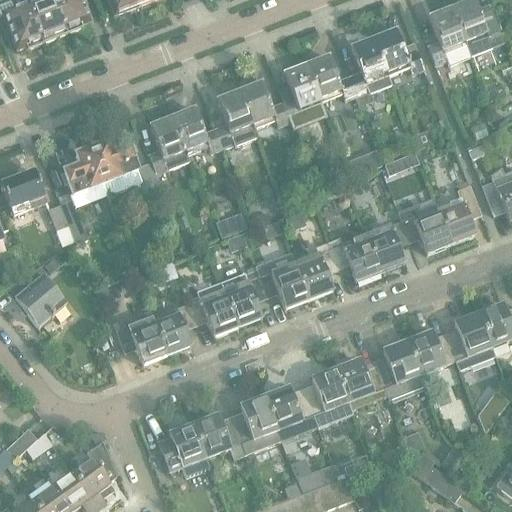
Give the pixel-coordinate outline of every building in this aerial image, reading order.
[(51,0),(46,0),(27,8),(42,47),(66,37),(51,0)] [(51,0),(66,37),(82,31),(81,28),(90,25),(80,0),(51,0)] [(106,0),(114,19),(138,9),(134,0),(106,0)] [(134,0),(138,9),(161,0),(134,0)] [(453,11),(451,12),(465,50),(487,41),(491,51),(495,49),(498,58),(506,55),(494,24),(483,29),(473,4),(462,8),(461,6),(452,10),(453,11)] [(0,9),(10,37),(16,53),(25,50),(26,53),(42,47),(27,8),(13,13),(10,6),(0,9)] [(465,50),(451,12),(448,13),(448,12),(438,15),(439,17),(428,21),(438,46),(427,50),(434,69),(446,65),(448,69),(469,61),(465,50)] [(375,42),(372,43),(387,80),(408,72),(411,79),(423,74),(413,47),(401,52),(395,34),(384,38),(383,37),(374,40),(375,42)] [(360,76),(349,81),(357,100),(368,96),(365,89),(387,80),(372,43),(370,44),(369,42),(360,46),(361,47),(350,51),(360,76)] [(308,68),(305,69),(320,106),(342,98),(345,105),(357,100),(349,81),(337,85),(328,60),(317,64),(316,63),(307,66),(308,68)] [(294,73),(283,78),(292,103),(281,107),(289,127),(300,122),(303,128),(325,120),(320,106),(305,69),(303,70),(302,68),(293,72),(294,73)] [(240,94),(238,95),(253,132),(275,124),(278,131),(289,127),(281,107),(270,111),(260,86),(250,91),(249,89),(240,92),(240,94)] [(253,132),(238,95),(236,96),(235,94),(226,98),(226,100),(216,104),(225,129),(215,133),(222,152),(234,148),(235,153),(257,144),(253,132)] [(371,105),(368,96),(357,100),(362,115),(366,114),(364,108),(371,105)] [(173,120),(172,121),(186,158),(208,150),(210,157),(222,152),(215,133),(203,137),(193,112),(183,117),(182,115),(173,119),(173,120)] [(186,158),(172,121),(169,122),(168,121),(159,124),(159,126),(149,130),(159,155),(147,159),(150,167),(150,166),(155,178),(156,180),(189,166),(186,158)] [(155,178),(150,166),(150,167),(136,172),(128,151),(112,157),(107,146),(91,152),(108,197),(112,198),(129,192),(133,203),(146,198),(145,194),(159,188),(156,180),(155,178)] [(479,150),(468,158),(471,165),(483,160),(479,150)] [(108,197),(91,152),(74,159),(79,170),(63,176),(68,189),(72,198),(69,199),(71,205),(74,213),(75,212),(74,209),(108,197)] [(416,157),(385,165),(388,177),(419,169),(416,157)] [(511,225),(511,174),(503,178),(501,174),(500,172),(489,180),(490,181),(492,186),(481,190),(491,216),(503,211),(508,226),(511,225)] [(26,207),(43,201),(33,175),(0,187),(0,189),(12,219),(28,213),(26,207)] [(468,224),(480,219),(469,191),(457,195),(460,202),(436,212),(438,217),(450,249),(474,240),(468,224)] [(80,226),(74,213),(71,205),(60,209),(68,230),(80,226)] [(68,230),(60,209),(48,213),(56,235),(68,230)] [(222,240),(248,230),(242,214),(216,224),(222,240)] [(426,216),(401,225),(409,247),(420,242),(426,258),(450,249),(438,217),(428,221),(426,216)] [(253,234),(272,227),(268,217),(250,224),(253,234)] [(409,247),(401,225),(366,239),(380,276),(403,267),(397,251),(409,247)] [(231,252),(246,249),(244,237),(229,239),(231,252)] [(380,276),(366,239),(342,248),(339,241),(327,246),(338,274),(349,270),(355,286),(380,276)] [(338,274),(327,246),(315,251),(318,258),(307,262),(309,268),(296,273),(309,304),(332,295),(326,279),(338,274)] [(47,266),(58,259),(53,251),(42,258),(47,266)] [(309,304),(296,273),(294,267),(271,276),(269,270),(257,275),(267,302),(277,298),(284,314),(309,304)] [(7,294),(37,332),(65,310),(42,281),(45,279),(39,271),(7,294)] [(255,307),(267,302),(257,275),(221,289),(225,300),(238,332),(261,323),(255,307)] [(238,332),(225,300),(221,289),(196,298),(198,304),(188,308),(196,329),(206,325),(213,341),(238,332)] [(188,308),(152,322),(166,359),(190,350),(184,334),(196,329),(188,308)] [(502,309),(477,318),(490,352),(511,343),(511,317),(506,320),(502,309)] [(149,315),(112,329),(124,358),(135,353),(141,369),(166,359),(152,322),(151,322),(149,315)] [(457,338),(446,343),(455,365),(466,360),(466,362),(490,352),(477,318),(453,327),(457,338)] [(430,336),(406,346),(419,380),(444,370),(443,369),(455,365),(446,343),(435,347),(430,336)] [(419,380),(406,346),(382,355),(386,366),(375,370),(387,401),(389,405),(424,391),(419,380)] [(387,401),(375,370),(363,375),(359,364),(334,373),(348,408),(351,415),(387,401)] [(315,394),(304,398),(313,420),(324,416),(324,417),(348,408),(334,373),(310,383),(315,394)] [(317,432),(313,420),(304,398),(292,403),(288,392),(264,401),(282,446),(317,432)] [(282,446),(264,401),(239,410),(244,421),(232,426),(245,460),(282,446)] [(245,460),(232,426),(221,430),(216,419),(192,429),(206,463),(229,454),(233,465),(245,460)] [(206,463),(192,429),(168,438),(172,449),(160,454),(169,476),(181,471),(185,481),(209,472),(206,463)] [(36,443),(27,434),(5,454),(14,464),(36,443)] [(97,437),(90,437),(97,449),(100,447),(101,446),(104,444),(101,436),(97,437)] [(108,487),(115,481),(101,446),(100,447),(97,449),(85,457),(89,464),(70,477),(95,511),(99,511),(105,508),(102,502),(113,494),(108,487)] [(0,476),(11,466),(14,464),(5,454),(0,458),(0,476)] [(302,495),(338,482),(332,467),(297,480),(302,495)] [(353,468),(344,471),(347,479),(356,475),(353,468)] [(453,506),(462,494),(431,470),(421,482),(453,506)] [(95,511),(70,477),(51,491),(65,511),(76,511),(80,509),(82,511),(95,511)] [(511,480),(511,482),(505,477),(495,490),(511,502),(511,480)] [(339,483),(327,487),(336,510),(353,503),(339,483)] [(65,511),(51,491),(46,485),(27,499),(31,505),(36,511),(65,511)] [(327,487),(316,492),(323,511),(330,511),(336,510),(327,487)] [(323,511),(316,492),(305,496),(310,511),(323,511)] [(310,511),(305,496),(293,501),(297,511),(310,511)] [(297,511),(293,501),(282,505),(284,511),(297,511)]
